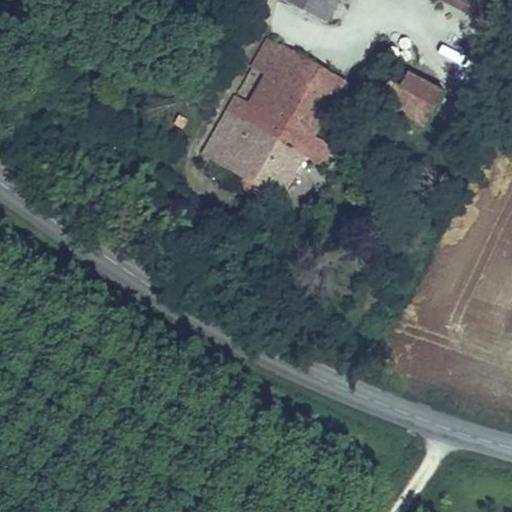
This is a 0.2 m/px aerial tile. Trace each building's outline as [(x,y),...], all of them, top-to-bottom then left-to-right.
[(333,0),(459,0),(502,22),(451,135),(472,144),(511,52),(511,0),(276,0),(323,22),(333,0)] [(280,43),(267,36),(252,64),(265,70),(280,43)] [(305,149),(314,132),(343,78),(280,43),(265,70),(248,101),(236,94),(224,115),(226,116),(237,122),(214,162),(280,193),(305,149)] [(382,97),(425,123),(446,88),(412,68),(407,77),(397,71),(382,97)] [(237,122),(226,116),(204,157),(214,162),(237,122)] [(342,148),(314,132),(305,149),(334,162),(342,148)]
